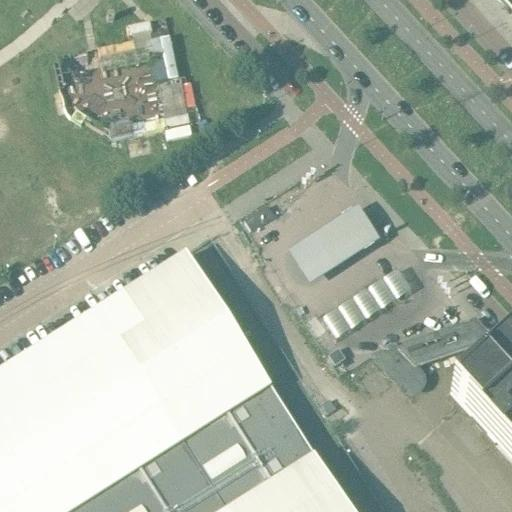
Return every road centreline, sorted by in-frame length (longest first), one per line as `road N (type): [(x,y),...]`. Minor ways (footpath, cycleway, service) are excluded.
road 1 (secondary): [(291,0),(511,245)]
road 2 (unclassified): [(0,325),(197,196)]
road 3 (secondary): [(511,147),(377,0)]
